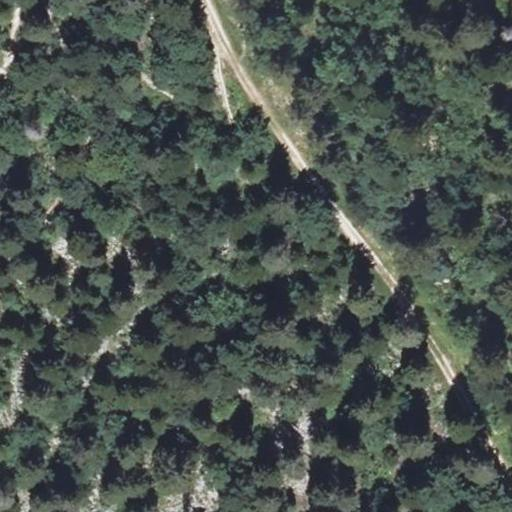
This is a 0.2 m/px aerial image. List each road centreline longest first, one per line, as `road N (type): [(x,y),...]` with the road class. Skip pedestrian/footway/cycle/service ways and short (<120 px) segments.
road 1 (unclassified): [(0,463),(511,116)]
road 2 (track): [(511,432),(298,158),(237,59)]
